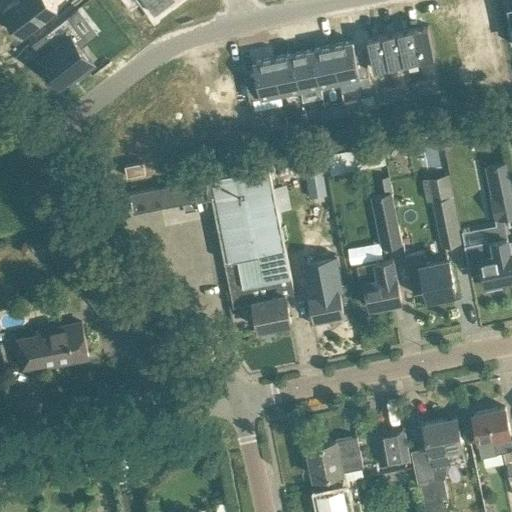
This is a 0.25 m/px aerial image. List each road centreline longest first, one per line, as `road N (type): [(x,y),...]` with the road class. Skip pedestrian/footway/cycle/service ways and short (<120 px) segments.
road 1 (tertiary): [(242,401),(213,352),(41,134)]
road 2 (residential): [(242,401),(511,344)]
road 3 (unclassified): [(0,447),(242,401)]
road 4 (residential): [(41,134),(154,51),(241,21)]
